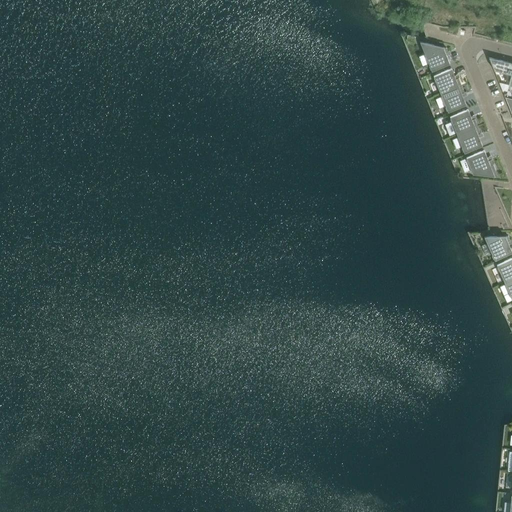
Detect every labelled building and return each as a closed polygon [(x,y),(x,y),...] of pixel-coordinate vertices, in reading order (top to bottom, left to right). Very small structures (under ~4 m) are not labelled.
[(434,45),(420,41),(432,70),(450,63),(447,56),(446,53),(448,51),(447,48),(434,44),(434,45)] [(511,62),(489,57),(491,61),(490,61),(494,70),(511,74),(511,71),(511,62)] [(452,68),(434,75),(441,93),(462,85),(459,78),(459,77),(456,78),(455,75),(452,68)] [(509,85),(500,82),(503,91),(505,90),(507,91),(509,85)] [(462,85),(441,93),(448,111),(466,104),(463,97),(462,93),(465,92),(464,92),(462,85)] [(468,109),(450,116),(457,134),(478,126),(475,119),(475,118),(472,119),(471,116),(468,109)] [(478,126),(457,134),(464,152),(482,145),(479,138),(478,134),(481,133),(478,126)] [(484,150),(466,157),(473,173),(489,175),(498,176),(491,160),(491,159),(489,160),(487,157),(484,150)] [(497,236),(484,236),(488,243),(491,252),(495,259),(511,251),(511,250),(509,244),(508,241),(511,240),(510,240),(509,235),(497,236)] [(511,257),(497,264),(505,282),(511,278),(511,257)]
